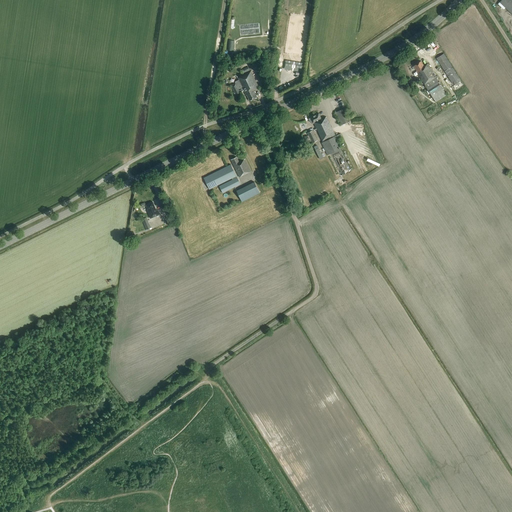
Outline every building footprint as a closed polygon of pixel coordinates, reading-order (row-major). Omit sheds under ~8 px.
[(511,0),(501,0),(500,2),(511,13),(511,0)] [(464,85),(461,81),(443,54),(436,58),(449,78),(446,80),(449,85),(453,82),(455,84),(451,87),(454,92),(464,85)] [(421,61),(414,66),(417,71),(416,71),(436,102),(446,95),(435,78),(436,77),(427,63),(424,66),(421,61)] [(235,82),(236,83),(231,85),(236,94),(240,92),(244,90),(246,95),(247,95),(250,101),(257,97),(254,90),(259,88),(251,71),(238,78),(239,80),(235,82)] [(344,108),(335,113),(341,125),(350,120),(344,108)] [(319,113),(310,117),(310,118),(308,119),(310,123),(312,122),(313,124),(314,123),(323,142),(322,143),(327,155),(341,148),(338,140),(342,138),(340,134),(335,136),(326,117),(321,119),(319,113)] [(313,130),(307,133),(312,143),(318,140),(313,130)] [(323,158),(317,145),(314,147),(315,149),(315,150),(320,159),(323,158)] [(236,157),(231,160),(239,177),(251,172),(244,159),(239,162),(236,157)] [(231,165),(204,178),(209,189),(232,178),(233,180),(219,186),(222,193),(240,184),(231,165)] [(242,188),(237,191),(242,202),(260,193),(254,182),(242,188)] [(157,211),(153,202),(146,205),(148,210),(147,210),(151,218),(160,214),(158,210),(157,211)] [(146,230),(151,228),(146,217),(141,220),(146,230)]
